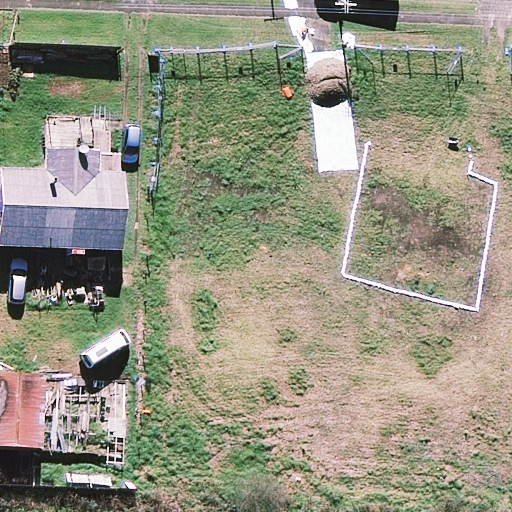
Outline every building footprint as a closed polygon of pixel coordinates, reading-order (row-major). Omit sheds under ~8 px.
[(0,247),(111,257),(118,177),(88,175),(90,153),(44,149),(42,176),(0,172),(0,247)] [(297,240),(298,155),(166,153),(163,266),(228,267),(229,239),(297,240)] [(461,197),(373,177),(346,293),(454,319),(470,254),(449,249),(461,197)] [(489,352),(452,349),(448,406),(485,409),(489,352)] [(127,382),(56,376),(51,436),(122,442),(127,382)]
